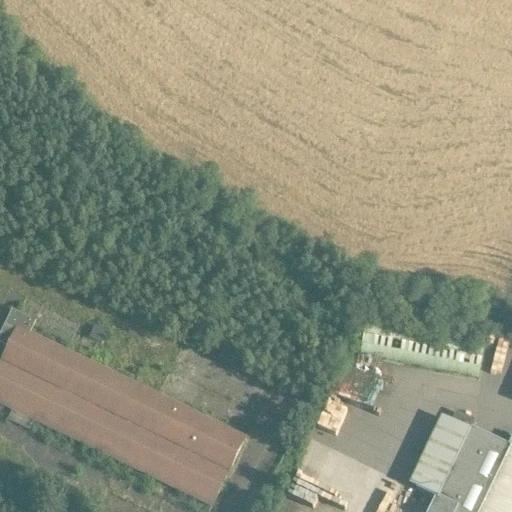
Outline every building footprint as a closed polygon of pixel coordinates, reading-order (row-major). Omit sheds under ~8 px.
[(0,347),(7,351),(0,365),(0,406),(212,509),(244,444),(30,336),(36,325),(13,314),(0,339),(0,347)] [(485,341),(368,317),(361,356),(477,379),(485,341)] [(108,335),(96,329),(89,343),(101,349),(108,335)] [(511,455),(468,435),(430,511),(486,511),(511,458),(511,455)] [(323,455),(335,455),(336,485),(359,484),(358,446),(323,447),(323,455)]
